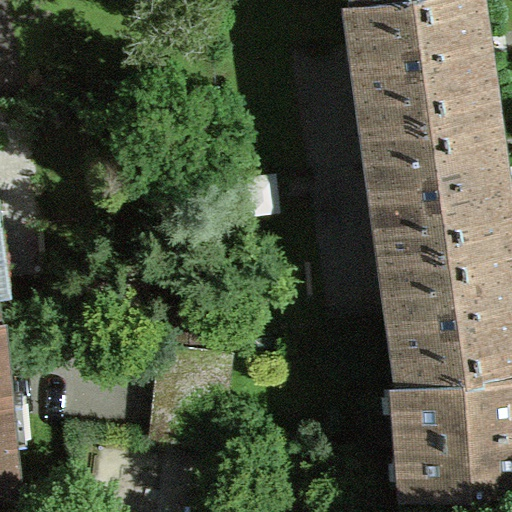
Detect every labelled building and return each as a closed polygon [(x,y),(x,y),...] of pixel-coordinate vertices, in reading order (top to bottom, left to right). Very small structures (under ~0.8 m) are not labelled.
[(357,90),(373,92),(377,116),(491,100),(478,10),(476,0),(360,0),(362,12),(347,18),(357,90)] [(375,218),(391,221),(394,244),(509,229),(496,136),(491,100),(377,116),(380,139),(364,146),(375,218)] [(396,372),(511,361),(511,252),(509,229),(394,244),(398,268),(382,274),(396,372)] [(212,320),(162,315),(159,346),(209,352),(212,320)] [(217,448),(227,354),(209,352),(159,346),(149,438),(217,448)] [(511,361),(396,372),(391,371),(399,480),(511,472),(511,361)] [(0,491),(12,491),(0,382),(0,491)]
